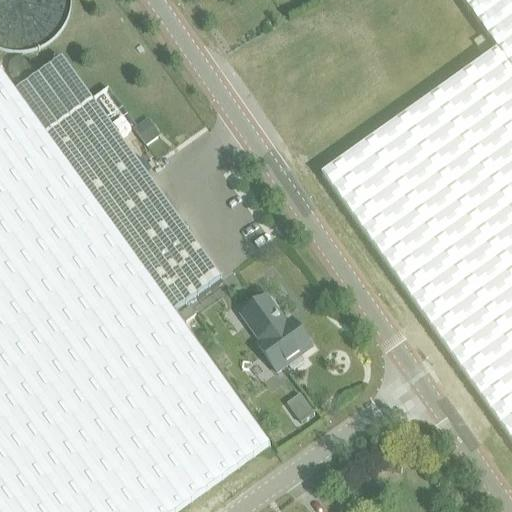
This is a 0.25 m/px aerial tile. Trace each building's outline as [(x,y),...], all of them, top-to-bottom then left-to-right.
[(61,7),(61,6),(59,0),(0,0),(0,50),(2,51),(11,53),(20,52),(31,50),(39,46),(45,41),(52,33),(57,24),(60,16),(61,7)] [(511,0),(459,0),(498,54),(323,178),(511,444),(511,0)] [(62,62),(15,96),(174,316),(221,283),(62,62)] [(0,511),(179,511),(269,447),(174,316),(15,96),(0,74),(0,511)] [(149,121),(133,132),(145,149),(161,139),(149,121)] [(300,359),(311,351),(291,323),(284,328),(279,321),(281,320),(266,300),(241,318),(261,345),(257,348),(276,376),(287,368),(290,372),(294,373),(303,366),(303,362),(300,359)] [(190,309),(180,317),(186,326),(197,318),(190,309)] [(301,398),(287,407),(301,427),(315,417),(301,398)] [(382,456),(381,476),(401,478),(403,458),(382,456)]
